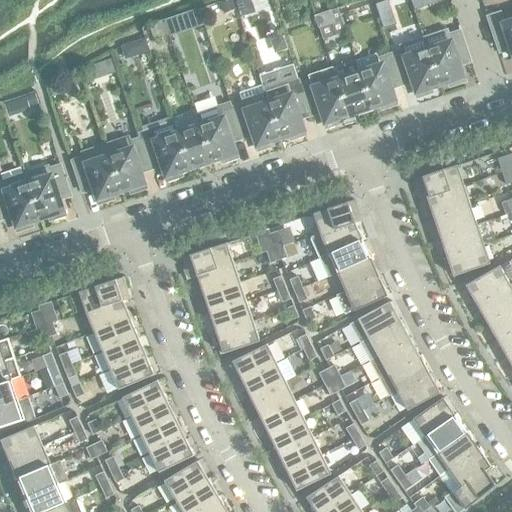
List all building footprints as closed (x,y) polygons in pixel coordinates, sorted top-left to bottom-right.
[(236,0),(243,16),(255,12),(250,0),(236,0)] [(330,11),(313,16),(317,28),(334,23),(330,11)] [(499,12),(486,16),(497,48),(509,44),(511,54),(511,20),(503,23),(499,12)] [(182,14),(166,20),(169,29),(186,24),(182,14)] [(149,25),(153,35),(168,30),(164,20),(149,25)] [(449,41),(427,49),(439,85),(448,81),(449,85),(464,80),(457,61),(469,58),(460,30),(447,34),(449,41)] [(402,49),(391,53),(400,81),(410,77),(417,96),(431,92),(429,88),(439,85),(427,49),(405,56),(402,49)] [(381,64),(359,72),(371,107),(380,104),(381,108),(395,103),(389,84),(400,81),(391,53),(378,57),(381,64)] [(355,60),(332,68),(336,79),(348,115),(356,112),(358,116),(373,111),(371,107),(359,72),(355,60)] [(310,80),(299,84),(308,111),(319,108),(325,127),(339,122),(338,118),(348,115),(336,79),(332,68),(308,76),(310,80)] [(298,79),(264,91),(268,102),(279,138),(289,135),(290,139),(304,134),(298,115),(308,111),(299,84),(298,79)] [(242,103),(231,107),(240,134),(251,131),(257,150),(271,145),(270,141),(279,138),(268,102),(264,91),(240,99),(242,103)] [(230,102),(196,114),(199,125),(212,161),(221,158),(222,162),(236,157),(230,138),(240,134),(231,107),(230,102)] [(173,122),(139,133),(140,137),(149,165),(160,161),(166,180),(180,175),(179,172),(188,169),(189,173),(190,172),(176,133),(173,122)] [(199,125),(176,133),(190,172),(204,168),(203,164),(212,161),(199,125)] [(128,136),(104,144),(121,191),(130,188),(131,192),(145,187),(138,168),(149,165),(140,137),(129,141),(128,136)] [(83,156),(71,160),(80,188),(92,184),(98,203),(112,198),(111,195),(121,191),(104,144),(81,152),(83,156)] [(509,168),(505,156),(496,158),(501,171),(509,168)] [(24,174),(27,183),(39,219),(48,216),(50,219),(64,215),(57,196),(69,192),(60,164),(47,168),(46,166),(24,174)] [(414,179),(421,199),(463,185),(456,165),(414,179)] [(511,181),(511,176),(509,168),(501,171),(505,184),(511,181)] [(3,183),(0,184),(0,214),(11,211),(17,230),(31,226),(30,222),(39,219),(27,183),(24,174),(2,181),(3,183)] [(426,198),(433,217),(469,205),(463,185),(421,199),(421,200),(426,198)] [(313,213),(319,233),(361,220),(354,199),(313,213)] [(476,224),(469,205),(433,217),(439,236),(476,224)] [(319,258),(328,254),(361,239),(354,223),(361,220),(319,233),(319,234),(310,238),(319,258)] [(439,236),(446,256),(482,243),(476,224),(439,236)] [(268,229),(254,233),(260,253),(265,251),(274,248),(269,233),(268,229)] [(274,248),(282,246),(278,230),(269,233),(274,248)] [(369,258),(361,239),(328,254),(319,258),(327,276),(336,272),(369,258)] [(182,258),(188,278),(233,263),(226,243),(182,258)] [(489,263),(482,243),(446,256),(452,276),(489,263)] [(286,257),(282,246),(274,248),(278,260),(286,257)] [(274,248),(265,251),(269,263),(278,260),(274,248)] [(336,272),(345,291),(378,276),(369,258),(336,272)] [(196,276),(203,294),(239,282),(233,263),(188,278),(189,278),(196,276)] [(465,285),(476,304),(509,284),(499,266),(465,285)] [(276,290),(285,287),(280,275),(272,279),(276,290)] [(293,291),(302,287),(297,276),(289,279),(293,291)] [(386,296),(378,276),(345,291),(335,295),(344,314),(386,296)] [(123,277),(78,292),(85,312),(129,297),(123,277)] [(203,294),(209,314),(246,301),(239,282),(203,294)] [(476,304),(486,321),(511,306),(511,289),(509,284),(476,304)] [(290,299),(285,287),(276,290),(281,302),(290,299)] [(306,299),(302,287),(293,291),(298,302),(306,299)] [(85,313),(94,332),(129,317),(122,301),(129,298),(129,297),(85,312),(85,313)] [(37,306),(38,310),(43,325),(57,321),(51,301),(37,306)] [(209,314),(216,333),(252,321),(246,301),(209,314)] [(389,302),(357,319),(368,338),(399,320),(389,302)] [(284,309),(289,320),(297,317),(292,305),(284,309)] [(301,310),(306,322),(315,318),(310,306),(301,310)] [(511,329),(511,306),(486,321),(496,339),(511,329)] [(30,313),(35,328),(43,325),(38,310),(30,313)] [(94,332),(101,351),(137,336),(129,317),(94,332)] [(57,321),(43,325),(47,337),(65,331),(61,319),(57,321)] [(368,338),(359,342),(368,360),(377,355),(409,338),(399,320),(368,338)] [(259,341),(252,321),(216,333),(222,353),(259,341)] [(39,339),(47,337),(43,325),(35,328),(39,339)] [(511,329),(496,339),(506,357),(511,353),(511,329)] [(303,349),(310,345),(305,334),(297,338),(303,349)] [(101,351),(109,370),(145,355),(137,336),(101,351)] [(0,340),(0,362),(4,361),(14,357),(7,338),(0,340)] [(377,355),(368,360),(378,378),(419,356),(409,338),(377,355)] [(232,361),(241,380),(276,363),(266,344),(232,361)] [(319,348),(325,360),(333,356),(328,344),(319,348)] [(316,356),(310,345),(303,349),(308,360),(316,356)] [(42,355),(46,367),(55,364),(50,352),(42,355)] [(58,355),(62,366),(71,363),(66,352),(58,355)] [(153,374),(145,355),(109,370),(118,389),(153,374)] [(419,356),(378,378),(388,396),(397,391),(429,374),(419,356)] [(4,361),(0,362),(0,383),(11,380),(20,377),(14,357),(4,361)] [(71,363),(62,366),(67,378),(75,375),(71,363)] [(241,380),(250,398),(285,381),(276,363),(241,380)] [(55,364),(46,367),(51,379),(59,376),(55,364)] [(334,364),(326,368),(332,380),(339,376),(334,364)] [(332,380),(326,368),(318,373),(324,384),(332,380)] [(429,374),(397,391),(407,410),(439,393),(429,374)] [(332,380),(337,391),(345,387),(339,376),(332,380)] [(11,380),(0,383),(0,405),(17,399),(11,380)] [(122,397),(131,416),(166,399),(156,380),(122,397)] [(337,391),(332,380),(324,384),(329,395),(337,391)] [(250,398),(259,417),(294,399),(285,381),(250,398)] [(70,385),(75,398),(83,395),(79,382),(70,385)] [(54,386),(59,398),(67,394),(63,383),(54,386)] [(17,399),(0,405),(0,427),(23,420),(24,423),(35,419),(27,396),(17,399)] [(442,398),(412,419),(425,436),(454,416),(442,398)] [(131,416),(140,435),(175,418),(166,399),(131,416)] [(259,417),(268,435),(303,418),(294,399),(259,417)] [(331,404),(337,415),(345,411),(339,399),(331,404)] [(354,414),(362,410),(356,399),(348,403),(354,414)] [(369,406),(362,410),(354,414),(360,425),(369,420),(367,418),(373,415),(369,406)] [(68,420),(73,431),(81,428),(76,416),(68,420)] [(425,436),(416,442),(424,453),(416,459),(420,464),(428,459),(436,453),(466,432),(454,416),(425,436)] [(140,435),(149,453),(184,436),(175,418),(140,435)] [(312,436),(303,418),(268,435),(277,453),(312,436)] [(87,423),(92,434),(100,431),(94,419),(87,423)] [(351,439),(359,434),(352,423),(345,428),(351,439)] [(0,440),(8,460),(42,445),(33,426),(0,440)] [(73,431),(79,442),(87,439),(81,428),(73,431)] [(436,453),(428,459),(440,475),(448,470),(478,449),(466,432),(436,453)] [(365,445),(359,434),(351,439),(358,449),(365,445)] [(193,455),(184,436),(149,453),(158,472),(193,455)] [(277,453),(286,471),(321,454),(312,436),(277,453)] [(93,444),(99,455),(107,451),(101,440),(93,444)] [(99,455),(93,444),(85,448),(91,459),(99,455)] [(8,460),(16,478),(50,464),(42,445),(8,460)] [(378,452),(385,463),(392,458),(385,447),(378,452)] [(478,449),(448,470),(459,486),(451,491),(452,492),(489,466),(478,449)] [(330,473),(321,454),(286,471),(296,490),(330,473)] [(104,460),(110,471),(117,468),(112,456),(104,460)] [(368,465),(375,476),(382,471),(375,460),(368,465)] [(24,497),(58,483),(66,479),(58,461),(50,464),(16,478),(24,497)] [(163,481),(174,499),(207,479),(196,461),(163,481)] [(397,480),(404,475),(397,465),(390,470),(397,480)] [(452,492),(444,497),(453,511),(460,511),(494,485),(484,470),(490,466),(489,466),(452,492)] [(123,479),(117,468),(110,471),(115,482),(123,479)] [(95,475),(100,486),(108,483),(102,472),(95,475)] [(411,485),(404,475),(397,480),(404,490),(411,485)] [(306,497),(315,511),(321,511),(349,493),(338,476),(306,497)] [(386,492),(394,487),(387,477),(379,482),(386,492)] [(174,499),(182,511),(192,511),(218,497),(207,479),(174,499)] [(24,497),(30,511),(41,511),(66,502),(58,483),(24,497)] [(108,483),(100,486),(105,498),(113,494),(108,483)] [(401,497),(394,487),(386,492),(394,503),(401,497)] [(321,511),(358,511),(361,510),(349,493),(321,511)] [(192,511),(227,511),(218,497),(192,511)] [(411,511),(423,511),(429,507),(422,497),(413,503),(416,507),(411,511)] [(81,511),(75,498),(66,502),(41,511),(81,511)]
